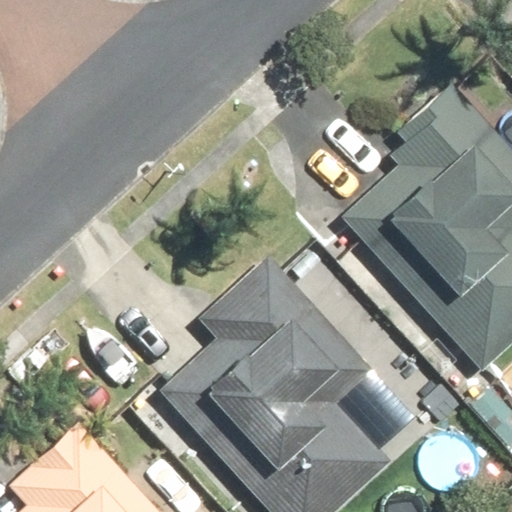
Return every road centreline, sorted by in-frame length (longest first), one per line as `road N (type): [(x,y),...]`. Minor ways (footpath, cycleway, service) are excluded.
road 1 (residential): [(112,133),(256,0)]
road 2 (residential): [(6,0),(112,133)]
road 3 (residential): [(0,237),(112,133)]
